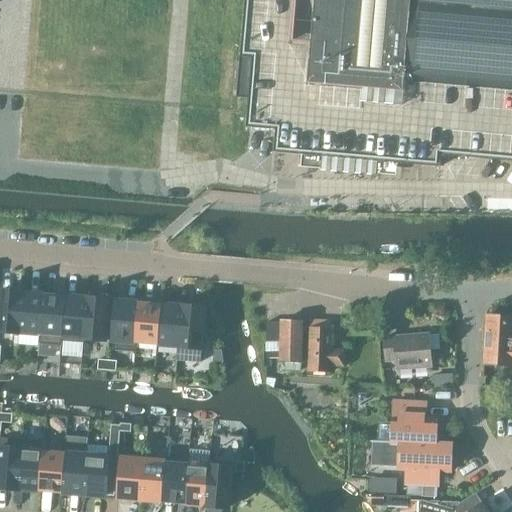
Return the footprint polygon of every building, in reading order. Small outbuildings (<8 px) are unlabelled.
[(511,0),(245,0),(243,30),(241,57),(253,58),(246,128),(249,128),(276,131),(274,153),(299,155),(438,168),(439,156),(511,162),(511,0)] [(0,291),(0,331),(20,333),(23,293),(0,291)] [(23,293),(20,333),(39,335),(43,295),(23,293)] [(39,335),(39,345),(62,347),(62,342),(66,297),(43,295),(39,335)] [(66,297),(62,342),(82,343),(86,299),(66,297)] [(86,299),(82,343),(84,344),(84,339),(106,341),(109,301),(86,299)] [(117,302),(113,351),(135,353),(139,303),(117,302)] [(139,303),(135,353),(136,353),(137,344),(159,345),(162,305),(139,303)] [(162,305),(159,345),(178,347),(177,361),(178,361),(182,307),(162,305)] [(182,307),(178,361),(200,363),(205,309),(182,307)] [(511,316),(486,315),(483,363),(511,365),(511,316)] [(279,323),(267,323),(267,358),(278,359),(277,360),(279,361),(279,370),(299,371),(301,323),(280,321),(279,323)] [(302,340),(302,354),(309,354),(308,370),(329,371),(329,365),(343,366),(344,349),(330,349),(331,322),(311,321),(310,323),(309,340),(302,340)] [(432,367),(429,335),(384,339),(386,362),(396,361),(397,370),(432,367)] [(214,350),(213,362),(223,363),(222,351),(214,350)] [(99,360),(98,370),(107,371),(108,361),(99,360)] [(108,361),(107,371),(116,372),(117,362),(108,361)] [(437,388),(453,387),(453,375),(436,375),(437,388)] [(389,443),(436,444),(436,436),(441,436),(438,425),(437,425),(437,419),(425,419),(426,404),(394,403),(394,417),(391,417),(389,443)] [(3,414),(2,423),(12,424),(13,415),(3,414)] [(120,426),(120,432),(121,432),(131,433),(132,425),(121,424),(120,426)] [(111,425),(111,436),(120,436),(121,432),(120,432),(120,426),(111,425)] [(213,432),(212,443),(221,443),(222,433),(213,432)] [(111,436),(110,446),(119,446),(120,436),(111,436)] [(1,438),(0,444),(0,488),(17,490),(18,490),(22,440),(1,438)] [(22,440),(18,490),(39,492),(42,453),(43,447),(43,442),(24,440),(22,440)] [(451,455),(452,445),(372,442),(371,465),(406,467),(405,484),(438,485),(439,472),(450,472),(451,467),(452,467),(456,455),(451,455)] [(64,454),(61,493),(82,495),(86,450),(85,450),(66,449),(67,444),(65,444),(64,454)] [(110,446),(109,456),(118,456),(119,446),(110,446)] [(86,450),(82,495),(105,497),(106,496),(106,486),(107,476),(108,466),(109,457),(87,455),(88,451),(86,450)] [(188,460),(184,504),(206,506),(210,461),(209,461),(210,452),(191,450),(191,460),(188,460)] [(42,453),(39,492),(61,493),(64,454),(42,453)] [(124,454),(120,499),(129,500),(141,501),(145,456),(124,454)] [(109,457),(108,466),(117,467),(118,456),(109,456),(109,457)] [(145,456),(141,501),(162,503),(166,462),(147,461),(147,456),(145,456)] [(166,462),(162,503),(169,503),(184,504),(188,460),(166,458),(166,462)] [(210,461),(206,506),(209,507),(229,508),(233,463),(210,461)] [(236,473),(245,473),(245,462),(236,462),(236,473)] [(108,466),(107,476),(117,477),(117,467),(108,466)] [(107,476),(106,486),(116,487),(117,477),(107,476)] [(397,494),(398,481),(371,479),(370,492),(397,494)] [(106,486),(106,496),(115,497),(116,487),(106,486)] [(371,495),(371,505),(383,506),(383,496),(371,495)] [(417,511),(488,511),(482,503),(468,511),(464,511),(460,504),(459,503),(418,501),(417,511)]
